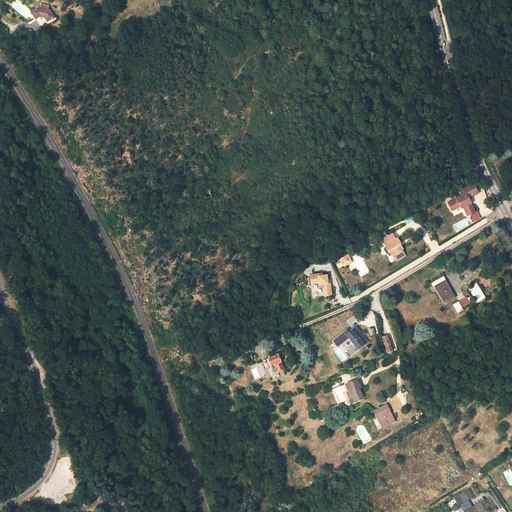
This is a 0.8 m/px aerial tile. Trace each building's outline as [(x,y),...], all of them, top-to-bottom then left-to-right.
[(55,17),(50,9),(38,7),(31,11),(35,18),(40,15),(45,17),(48,21),(55,17)] [(468,199),(477,194),(472,184),(458,191),(460,196),(455,199),(447,204),(451,212),(459,207),(460,209),(462,208),(467,216),(475,212),(468,199)] [(407,225),(415,220),(413,216),(405,220),(407,225)] [(387,235),(381,239),(388,251),(389,250),(392,254),(395,259),(404,254),(401,250),(402,249),(401,246),(399,247),(397,244),(399,243),(400,243),(397,238),(395,239),(392,234),(388,236),(387,235)] [(349,256),(341,260),(345,267),(352,263),(349,256)] [(322,276),(322,274),(309,276),(310,285),(318,284),(318,286),(322,285),(322,289),(323,297),(331,296),(330,287),(327,285),(327,281),(326,276),(322,276)] [(434,287),(441,283),(444,281),(446,280),(443,276),(431,283),(433,288),(434,287)] [(434,287),(443,302),(454,296),(448,287),(446,289),(441,283),(434,287)] [(476,283),(468,288),(472,295),(475,300),(477,303),(486,298),(476,283)] [(332,300),(335,308),(350,303),(348,295),(341,297),(332,300)] [(472,295),(467,298),(470,303),(475,300),(472,295)] [(466,297),(458,302),(463,308),(470,303),(467,298),(466,297)] [(463,308),(458,302),(453,305),(458,314),(464,310),(463,308)] [(368,341),(358,329),(354,332),(352,329),(348,332),(346,331),(333,341),(337,346),(348,338),(353,344),(346,350),(350,356),(358,349),(356,348),(362,343),(364,345),(368,341)] [(387,336),(382,337),(388,353),(392,351),(387,336)] [(283,370),(277,355),(267,359),(269,365),(274,364),(277,372),(283,370)] [(347,393),(351,403),(362,398),(358,389),(361,388),(359,383),(356,385),(354,381),(349,383),(349,385),(346,386),(349,393),(347,393)] [(379,418),(383,427),(389,424),(388,422),(394,420),(386,405),(374,412),(377,418),(379,418)] [(473,497),(468,489),(453,498),(458,507),(460,505),(464,511),(463,511),(482,511),(477,504),(470,508),(466,501),(473,497)]
